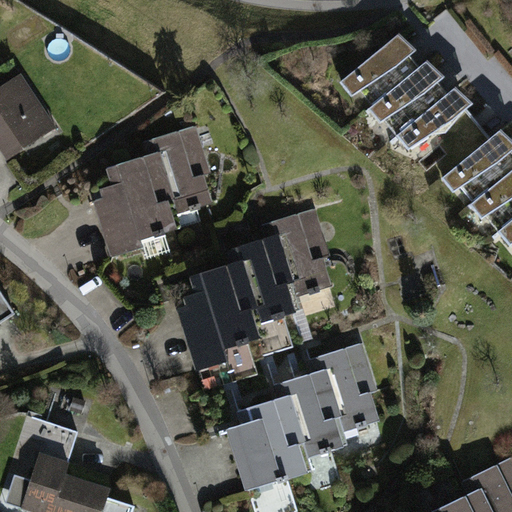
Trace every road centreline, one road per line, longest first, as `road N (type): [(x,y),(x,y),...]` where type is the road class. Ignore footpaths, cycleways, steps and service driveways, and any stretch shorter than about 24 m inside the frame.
road 1 (residential): [(0,226),(61,278),(127,365),(191,511)]
road 2 (residential): [(511,105),(399,13)]
